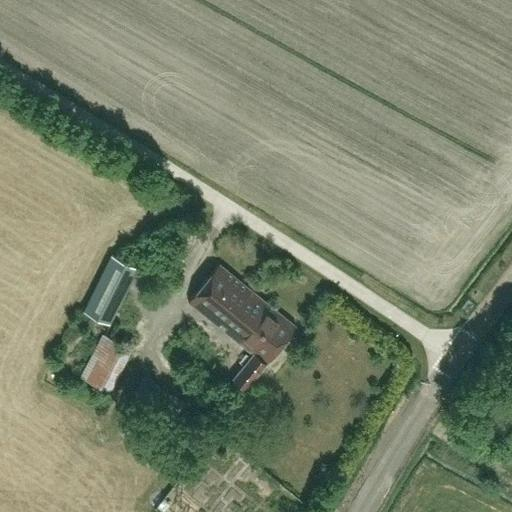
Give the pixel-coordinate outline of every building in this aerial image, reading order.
[(137,268),(110,255),(83,310),(110,323),(137,268)] [(245,388),(295,326),(218,264),(188,301),(252,353),(232,378),(245,388)] [(80,387),(111,398),(124,360),(93,349),(80,387)] [(168,398),(169,397),(144,383),(136,397),(178,420),(185,407),(168,398)] [(151,480),(163,476),(157,463),(146,468),(151,480)]
